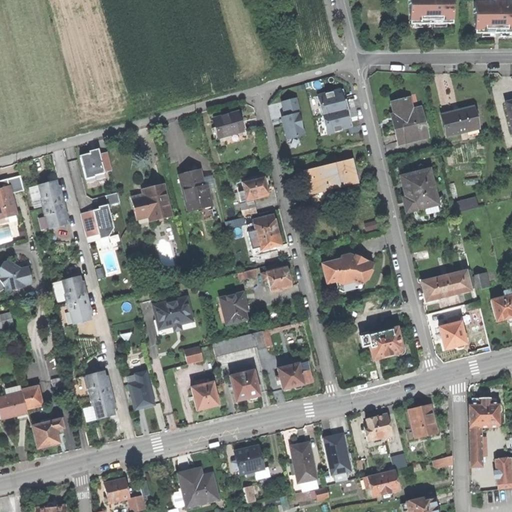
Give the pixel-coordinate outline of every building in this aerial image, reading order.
[(453,0),(408,0),(409,5),(410,5),(410,25),(429,25),(429,14),(433,14),(434,25),(453,24),(453,5),(454,5),(453,0)] [(475,34),(495,34),(494,23),(499,23),(499,34),(511,33),(511,1),(504,2),(485,2),(474,2),(474,14),(475,30),(475,34)] [(343,90),(318,96),(321,107),(319,107),(322,116),(323,116),(348,109),(346,100),(343,101),(342,97),(345,96),(343,90)] [(395,132),(398,144),(427,137),(422,113),(413,115),(411,108),(409,98),(391,102),(393,113),(396,125),(393,125),(395,132)] [(296,99),(282,103),(285,117),(284,117),(286,125),(284,125),(287,141),(304,136),(299,114),(300,114),(296,99)] [(420,106),(411,108),(413,115),(422,113),(420,106)] [(442,114),(447,134),(467,129),(477,127),(473,106),(454,111),(442,114)] [(350,118),(348,109),(323,116),(328,135),(342,131),(341,130),(352,127),(351,122),(349,123),(348,119),(350,118)] [(214,119),(219,137),(242,131),(240,123),(238,113),(214,119)] [(479,132),(477,127),(467,129),(468,135),(479,132)] [(89,154),(80,156),(85,179),(95,177),(94,176),(104,173),(112,171),(107,152),(99,154),(99,151),(89,154)] [(305,170),(310,194),(321,191),(333,188),(357,183),(354,171),(352,159),(305,170)] [(189,173),(179,175),(188,212),(211,206),(208,194),(205,195),(202,185),(201,181),(199,170),(189,173)] [(401,200),(404,213),(421,209),(436,205),(434,198),(427,171),(399,178),(402,191),(404,199),(401,200)] [(0,188),(9,186),(11,194),(24,190),(21,176),(0,181),(0,188)] [(239,192),(241,201),(269,195),(267,186),(269,185),(268,182),(267,179),(266,179),(265,176),(243,181),(245,190),(239,192)] [(213,178),(201,181),(202,185),(211,183),(212,188),(215,187),(213,178)] [(56,181),(38,186),(41,199),(40,199),(42,207),(44,216),(45,216),(49,229),(67,225),(65,217),(64,212),(65,211),(61,195),(59,195),(58,189),(56,181)] [(237,182),(239,192),(245,190),(243,181),(237,182)] [(211,183),(202,185),(205,195),(208,194),(213,193),(212,188),(211,183)] [(151,222),(171,217),(163,185),(145,190),(142,190),(144,196),(131,199),(136,220),(149,216),(151,222)] [(0,219),(8,217),(7,214),(15,212),(11,194),(9,186),(0,188),(0,219)] [(35,209),(42,207),(40,199),(41,199),(38,186),(29,188),(35,209)] [(335,195),(333,188),(321,191),(323,199),(325,201),(334,199),(335,195)] [(119,201),(117,192),(106,195),(108,204),(119,201)] [(438,197),(434,198),(436,205),(421,209),(423,215),(442,210),(438,197)] [(453,203),(456,213),(477,208),(475,198),(453,203)] [(242,209),(244,216),(257,213),(255,206),(242,209)] [(88,212),(81,214),(86,237),(98,235),(99,239),(108,238),(113,228),(108,207),(92,211),(92,212),(89,213),(88,212)] [(260,249),(281,244),(278,230),(274,214),(253,219),(256,229),(248,231),(252,248),(260,246),(260,249)] [(225,221),(227,228),(246,223),(244,216),(225,221)] [(365,223),(367,231),(377,228),(375,221),(365,223)] [(322,262),(326,283),(336,281),(341,283),(353,281),(358,284),(363,284),(366,277),(370,269),(373,264),(365,260),(355,256),(354,257),(349,254),(341,256),(341,258),(322,262)] [(265,265),(267,271),(287,266),(285,260),(265,265)] [(0,280),(5,286),(6,292),(13,290),(22,288),(18,270),(17,267),(8,262),(3,262),(0,268),(0,280)] [(269,279),(272,291),(292,286),(290,280),(289,275),(292,274),(290,266),(287,267),(287,266),(267,271),(267,273),(261,274),(263,281),(269,279)] [(28,268),(18,270),(22,288),(25,287),(25,286),(32,284),(28,268)] [(238,272),(240,279),(256,275),(255,268),(238,272)] [(466,271),(461,273),(465,290),(471,289),(466,271)] [(461,273),(434,279),(438,297),(465,290),(461,273)] [(475,276),(478,288),(491,285),(488,273),(475,276)] [(70,312),(73,324),(91,320),(88,311),(87,306),(89,306),(85,290),(83,290),(81,283),(80,277),(62,281),(65,295),(64,295),(68,312),(70,312)] [(425,292),(427,300),(438,297),(434,279),(423,282),(425,292)] [(361,287),(363,284),(358,284),(353,281),(341,283),(336,281),(337,289),(342,291),(361,287)] [(491,300),(497,320),(502,319),(507,318),(511,323),(511,322),(511,294),(511,289),(503,291),(505,296),(491,300)] [(221,297),(227,323),(247,318),(245,308),(243,303),(246,302),(243,291),(221,297)] [(187,297),(153,305),(157,319),(160,318),(162,328),(167,327),(174,325),(174,322),(192,318),(187,297)] [(465,305),(467,312),(480,309),(479,302),(465,305)] [(325,309),(328,323),(332,322),(337,321),(334,307),(325,309)] [(10,312),(3,313),(6,326),(13,324),(10,312)] [(439,328),(445,349),(451,347),(456,346),(458,348),(463,347),(464,344),(467,344),(461,322),(458,323),(456,317),(449,319),(450,325),(439,328)] [(349,318),(337,321),(332,322),(334,332),(352,328),(349,318)] [(359,337),(362,347),(369,345),(373,360),(384,357),(396,354),(398,356),(401,355),(404,350),(403,346),(401,345),(397,328),(359,337)] [(263,331),(253,333),(256,347),(257,350),(267,348),(263,331)] [(213,343),(216,356),(256,347),(253,333),(213,343)] [(200,346),(193,348),(196,360),(203,359),(200,346)] [(184,350),(187,362),(196,360),(193,348),(184,350)] [(281,379),(283,389),(291,387),(292,387),(295,390),(300,388),(301,384),(306,383),(312,382),(307,362),(278,369),(280,376),(276,377),(277,380),(281,379)] [(231,376),(236,400),(244,399),(251,397),(252,400),(258,398),(257,395),(259,395),(254,370),(245,373),(243,367),(234,369),(236,375),(231,376)] [(93,406),(96,420),(114,415),(112,408),(111,402),(113,401),(109,385),(107,385),(105,379),(104,372),(86,376),(89,390),(88,390),(92,407),(93,406)] [(135,375),(137,383),(147,380),(145,372),(135,375)] [(51,381),(55,396),(67,393),(64,378),(51,381)] [(128,385),(134,410),(143,407),(153,405),(147,380),(137,383),(128,385)] [(192,388),(197,410),(207,407),(218,405),(213,382),(205,384),(204,380),(196,382),(197,386),(192,388)] [(22,391),(22,394),(26,409),(42,406),(38,387),(22,391)] [(0,398),(0,416),(0,419),(12,416),(27,413),(26,409),(22,394),(0,398)] [(480,428),(498,427),(498,414),(500,414),(500,406),(498,406),(498,403),(490,403),(490,398),(483,398),(478,398),(478,400),(470,400),(470,404),(468,404),(469,428),(480,428)] [(407,410),(414,439),(434,434),(431,423),(429,415),(431,415),(429,405),(407,410)] [(375,418),(366,420),(368,430),(365,431),(367,442),(391,436),(386,415),(375,418)] [(32,426),(37,448),(49,445),(59,443),(56,429),(62,428),(61,420),(50,422),(48,419),(40,421),(42,424),(32,426)] [(481,467),(480,428),(469,428),(470,467),(481,467)] [(332,438),(324,439),(331,475),(350,471),(342,436),(332,438)] [(299,446),(290,447),(296,483),(299,483),(314,480),(308,444),(299,446)] [(246,449),(235,452),(237,462),(233,463),(234,468),(238,467),(240,474),(246,472),(247,476),(252,475),(252,471),(255,470),(263,468),(258,446),(246,449)] [(390,457),(393,470),(406,467),(403,454),(390,457)] [(493,456),(493,464),(509,463),(508,455),(493,456)] [(433,461),(435,469),(448,466),(446,458),(433,461)] [(509,463),(493,464),(495,486),(511,484),(509,463)] [(268,467),(263,468),(255,470),(257,479),(270,476),(268,467)] [(179,474),(180,478),(193,475),(194,479),(201,477),(199,470),(194,471),(179,474)] [(363,478),(365,489),(371,487),(373,497),(398,490),(396,481),(393,470),(363,478)] [(186,505),(186,507),(217,500),(211,475),(201,477),(194,479),(193,475),(180,478),(182,489),(186,505)] [(108,501),(109,504),(128,499),(124,479),(113,482),(104,484),(107,497),(104,498),(105,502),(108,501)] [(316,489),(314,480),(299,483),(301,492),(316,489)] [(140,483),(143,496),(143,498),(151,496),(147,481),(140,483)] [(244,489),(248,502),(255,500),(251,487),(244,489)] [(176,507),(186,505),(182,489),(179,490),(179,492),(173,494),(176,507)] [(316,491),(319,501),(329,498),(326,489),(316,491)] [(143,496),(135,498),(138,511),(145,509),(143,498),(143,496)] [(408,510),(408,511),(439,511),(436,509),(435,505),(433,499),(428,500),(427,497),(406,501),(407,503),(400,504),(402,511),(408,510)] [(135,498),(128,499),(131,511),(133,511),(138,511),(135,498)] [(265,502),(267,509),(282,505),(280,498),(265,502)] [(33,509),(33,511),(62,511),(62,506),(55,507),(50,507),(50,505),(49,504),(46,503),(43,504),(42,506),(42,508),(33,509)]
